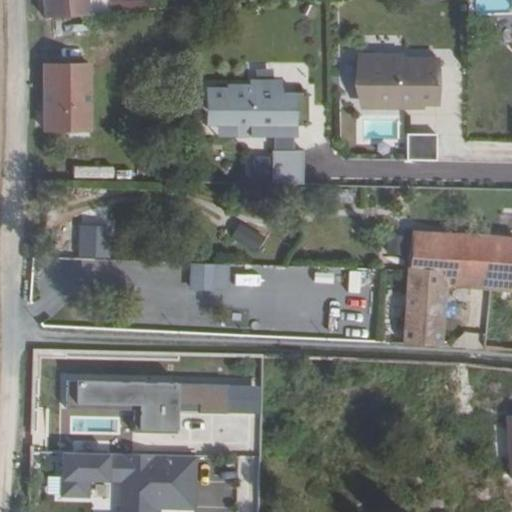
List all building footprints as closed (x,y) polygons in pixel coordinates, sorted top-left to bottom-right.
[(41,0),(43,19),(84,15),(90,14),(88,0),(41,0)] [(403,104),(436,104),(436,59),(401,59),(401,56),(361,56),(361,86),(374,85),(374,108),(403,107),(403,104)] [(87,67),(41,65),(40,130),(85,132),(87,67)] [(206,87),(205,124),(249,125),(248,134),(281,135),(281,125),(307,126),(308,94),(282,93),(282,86),(250,85),(250,88),(206,87)] [(405,134),(406,161),(436,160),(436,133),(405,134)] [(271,150),(271,184),(302,184),(302,151),(271,150)] [(84,177),(112,179),(113,168),(84,166),(84,177)] [(158,180),(98,181),(98,196),(158,195),(158,180)] [(237,224),(231,241),(259,252),(266,234),(237,224)] [(447,235),(411,232),(408,271),(403,344),(439,347),(443,287),(447,235)] [(511,238),(447,235),(443,287),(510,291),(511,291),(511,238)] [(38,311),(71,312),(72,257),(38,257),(38,311)] [(197,265),(196,290),(215,290),(216,265),(197,265)] [(256,269),(255,282),(276,283),(277,271),(256,269)] [(294,334),(295,304),(265,302),(263,333),(294,334)] [(457,362),(447,362),(445,414),(454,414),(457,362)] [(465,363),(457,362),(456,380),(468,381),(472,382),(473,364),(465,363)] [(259,385),(65,379),(64,407),(132,409),(131,431),(174,433),(175,418),(225,420),(224,419),(258,420),(259,385)] [(468,381),(456,380),(454,416),(466,416),(468,381)] [(193,508),(194,456),(61,453),(60,495),(88,496),(88,480),(121,480),(120,511),(152,511),(152,507),(193,508)] [(217,498),(216,481),(196,482),(197,499),(217,498)]
